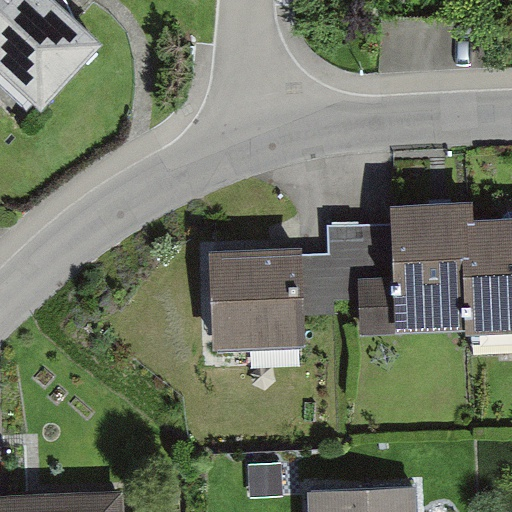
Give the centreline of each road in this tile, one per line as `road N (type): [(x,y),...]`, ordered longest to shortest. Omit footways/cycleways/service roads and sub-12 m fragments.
road 1 (residential): [(255,130),(170,176),(0,305)]
road 2 (residential): [(511,116),(255,130)]
road 3 (residential): [(255,130),(250,0)]
